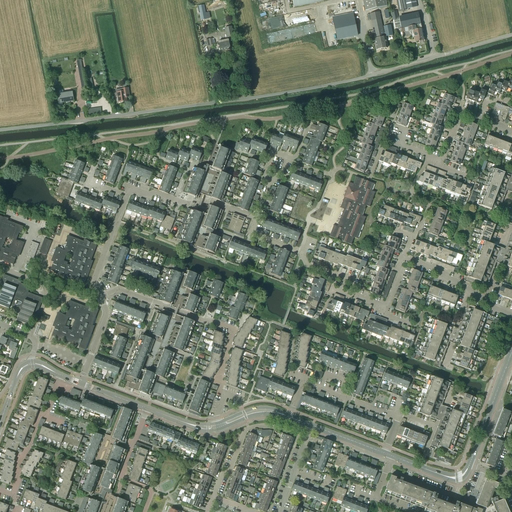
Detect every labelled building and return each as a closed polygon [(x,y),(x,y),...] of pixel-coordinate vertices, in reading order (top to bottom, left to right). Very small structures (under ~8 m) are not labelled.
[(387,7),(385,0),(362,0),(365,11),(387,7)] [(405,9),(402,0),(395,0),(397,11),(405,9)] [(417,7),(415,0),(405,0),(407,9),(417,7)] [(353,13),(350,1),(327,6),(330,18),(353,13)] [(203,5),(198,6),(199,13),(200,13),(201,20),(210,18),(208,12),(205,13),(203,5)] [(387,48),(385,37),(384,37),(379,12),(370,14),(375,40),(374,40),(376,50),(387,48)] [(415,23),(413,16),(418,15),(418,13),(393,18),(396,30),(410,27),(413,26),(413,23),(415,23)] [(424,40),(420,25),(421,25),(420,25),(418,15),(413,16),(415,23),(413,23),(413,26),(410,27),(412,38),(414,38),(415,42),(419,41),(419,42),(420,41),(421,42),(423,41),(423,40),(424,40)] [(337,40),(357,36),(353,16),(333,20),(337,40)] [(385,35),(385,37),(393,35),(391,25),(383,27),(384,33),(383,33),(384,35),(385,35)] [(233,37),(231,27),(224,28),(226,38),(233,37)] [(230,49),(228,40),(218,42),(220,51),(230,49)] [(117,98),(116,99),(117,101),(118,102),(119,102),(119,103),(126,101),(126,98),(129,97),(129,96),(128,88),(127,88),(125,81),(122,82),(122,83),(123,89),(122,89),(123,90),(120,90),(120,91),(120,92),(117,93),(118,98),(117,98)] [(499,93),(503,84),(498,82),(496,85),(493,95),(492,96),(495,97),(497,92),(499,93)] [(506,91),(508,83),(503,82),(503,84),(499,93),(499,94),(502,95),(504,91),(506,91)] [(493,95),(496,85),(491,83),(486,98),(489,99),(491,94),(493,95)] [(59,98),(58,98),(59,105),(63,104),(62,102),(73,101),(72,92),(63,94),(62,90),(58,91),(59,94),(59,98)] [(470,105),(474,92),(469,90),(466,98),(468,99),(467,103),(470,105)] [(483,100),(486,92),(481,90),(479,94),(476,102),(476,103),(479,104),(481,99),(483,100)] [(476,102),(479,94),(474,92),(470,105),(473,106),(475,101),(476,102)] [(460,100),(456,99),(444,94),(442,99),(454,104),(456,101),(459,102),(460,101),(460,100)] [(450,108),(452,103),(454,104),(442,99),(440,104),(447,107),(450,108)] [(411,112),(413,107),(403,103),(401,109),(411,112)] [(450,108),(447,107),(440,104),(438,103),(436,108),(445,112),(446,109),(452,111),(453,111),(453,109),(450,108)] [(495,103),(493,109),(499,111),(497,116),(498,116),(499,116),(500,116),(502,120),(505,121),(508,113),(509,109),(508,108),(495,103)] [(443,117),(445,112),(436,108),(434,113),(446,118),(443,117)] [(409,117),(411,112),(401,109),(400,114),(409,117)] [(446,118),(434,113),(432,118),(441,122),(442,120),(445,120),(446,118)] [(383,122),(384,117),(375,114),(373,119),(383,122)] [(407,122),(409,117),(400,114),(398,119),(407,122)] [(439,127),(441,122),(432,118),(430,124),(433,125),(433,124),(439,127)] [(381,128),(383,122),(373,119),(371,124),(378,126),(378,127),(381,128)] [(405,127),(407,122),(398,119),(396,124),(405,127)] [(476,131),(478,126),(468,122),(466,127),(476,131)] [(325,132),(327,127),(318,123),(317,126),(312,125),(311,127),(325,132)] [(376,131),(378,127),(378,126),(371,124),(368,123),(366,128),(376,131)] [(440,133),(442,128),(439,127),(433,124),(433,125),(431,130),(440,133)] [(323,137),(325,132),(311,127),(310,129),(315,131),(314,134),(323,137)] [(474,136),(476,131),(466,127),(464,132),(474,136)] [(374,137),(376,131),(366,128),(365,133),(374,137)] [(438,138),(440,133),(431,130),(429,135),(438,138)] [(472,141),(474,136),(464,132),(463,137),(472,141)] [(488,148),(492,138),(490,137),(492,133),(489,132),(483,146),(488,148)] [(372,142),(374,137),(365,133),(363,138),(372,142)] [(273,150),(278,136),(273,134),(269,143),(272,144),(270,149),(273,150)] [(284,150),(289,136),(284,134),(283,138),(281,144),(283,145),(282,149),(284,150)] [(321,142),(323,137),(314,134),(313,136),(309,134),(308,137),(311,138),(320,142),(321,142)] [(436,143),(438,138),(429,135),(427,140),(436,143)] [(493,150),(498,136),(495,135),(494,138),(492,138),(488,148),(493,150)] [(283,138),(278,136),(273,150),(275,151),(277,146),(280,147),(281,144),(283,138)] [(291,147),(294,138),(289,136),(284,150),(286,151),(288,146),(291,147)] [(497,152),(501,141),(499,140),(501,137),(498,136),(493,150),(497,152)] [(470,147),(472,141),(463,137),(461,142),(461,143),(467,145),(467,146),(470,147)] [(294,154),(299,140),(294,138),(291,147),(293,148),(292,153),(294,154)] [(319,147),(320,142),(311,138),(309,143),(319,147)] [(370,147),(370,146),(372,142),(363,138),(361,143),(363,144),(364,144),(370,147)] [(502,153),(507,139),(504,138),(503,142),(501,141),(497,152),(502,153)] [(254,150),(257,141),(252,139),(250,143),(251,143),(249,148),(254,150)] [(506,155),(510,144),(508,144),(510,140),(507,139),(502,153),(506,155)] [(242,151),(246,142),(240,140),(239,143),(237,142),(234,149),(236,150),(237,149),(242,151)] [(434,148),(436,143),(427,140),(425,145),(434,148)] [(259,152),(262,142),(257,141),(254,150),(259,152)] [(465,150),(467,146),(467,145),(461,143),(461,142),(458,141),(456,147),(465,150)] [(251,143),(250,143),(246,142),(242,151),(247,153),(249,148),(251,143)] [(264,154),(267,144),(262,142),(259,152),(264,154)] [(317,151),(319,147),(309,143),(307,148),(317,151)] [(371,153),(373,147),(370,146),(370,147),(364,144),(363,144),(362,149),(371,153)] [(221,173),(229,151),(220,148),(221,147),(215,145),(206,167),(204,167),(203,169),(202,169),(202,171),(195,169),(190,184),(187,183),(185,188),(188,189),(186,194),(195,197),(195,199),(197,200),(200,194),(203,195),(221,201),(230,176),(221,173)] [(463,155),(465,150),(456,147),(454,152),(463,155)] [(194,159),(197,150),(192,148),(190,153),(189,158),(194,159)] [(315,156),(317,151),(307,148),(306,153),(315,156)] [(182,160),(185,151),(180,149),(178,154),(179,154),(177,158),(177,159),(182,160)] [(371,153),(362,149),(360,154),(369,158),(371,153)] [(170,161),(174,152),(169,150),(165,159),(170,161)] [(200,159),(202,152),(197,150),(194,159),(199,161),(198,163),(200,164),(202,160),(200,159)] [(190,153),(185,151),(182,160),(187,162),(189,158),(190,153)] [(401,167),(403,162),(405,163),(407,158),(408,155),(409,152),(408,151),(407,151),(405,157),(402,156),(400,161),(398,160),(396,166),(401,167)] [(179,154),(178,154),(174,152),(170,161),(175,163),(177,159),(177,158),(179,154)] [(388,158),(390,153),(385,152),(383,156),(380,155),(378,161),(383,163),(385,157),(388,158)] [(400,161),(402,156),(398,155),(398,153),(395,152),(394,155),(391,164),(396,166),(398,160),(400,161)] [(461,160),(463,155),(454,152),(452,157),(461,160)] [(313,161),(315,156),(306,153),(304,158),(313,161)] [(391,164),(394,155),(390,153),(388,158),(385,157),(383,163),(382,165),(387,167),(388,166),(390,167),(391,164)] [(367,163),(369,158),(360,154),(358,159),(367,163)] [(121,165),(123,160),(124,160),(125,158),(121,157),(120,159),(113,156),(112,161),(121,165)] [(459,166),(461,160),(452,157),(450,162),(459,166)] [(311,166),(313,161),(304,158),(302,163),(311,166)] [(410,165),(412,160),(407,158),(405,163),(403,162),(401,167),(405,169),(407,164),(410,165)] [(264,164),(250,159),(248,164),(258,168),(259,165),(263,167),(264,164)] [(367,163),(358,159),(356,164),(365,168),(367,163)] [(83,169),(85,164),(76,160),(74,165),(83,169)] [(415,167),(417,162),(412,160),(410,165),(407,164),(405,169),(410,171),(412,166),(415,167)] [(119,170),(121,165),(112,161),(110,166),(119,170)] [(129,173),(133,163),(128,162),(122,175),(125,176),(127,172),(129,173)] [(415,173),(417,168),(420,169),(422,164),(417,162),(415,167),(412,166),(410,171),(415,173)] [(132,179),(138,165),(133,163),(129,173),(132,174),(130,178),(132,179)] [(257,170),(258,168),(248,164),(246,169),(260,174),(261,172),(257,170)] [(356,164),(354,170),(363,173),(365,168),(356,164)] [(81,174),(83,169),(74,165),(72,170),(81,174)] [(139,176),(143,167),(138,165),(132,179),(135,180),(136,175),(139,176)] [(117,175),(119,171),(119,170),(110,166),(108,171),(117,175)] [(175,174),(177,169),(168,166),(166,171),(175,174)] [(427,179),(429,174),(427,173),(428,170),(429,167),(428,166),(427,166),(424,172),(423,177),(420,176),(418,181),(423,183),(425,178),(427,179)] [(142,183),(148,169),(143,167),(139,176),(142,177),(140,182),(142,183)] [(491,210),(504,173),(491,168),(477,205),(491,210)] [(149,180),(153,171),(148,169),(142,183),(145,184),(146,179),(149,180)] [(260,174),(246,169),(244,174),(254,178),(255,175),(260,177),(260,174)] [(437,183),(439,178),(437,177),(438,174),(437,174),(438,171),(438,170),(436,169),(434,176),(432,181),(430,180),(428,185),(432,187),(434,182),(437,183)] [(79,179),(81,174),(72,170),(70,175),(79,179)] [(115,180),(117,175),(108,171),(106,176),(115,180)] [(173,179),(175,174),(166,171),(164,176),(173,179)] [(294,182),(298,173),(293,171),(289,180),(294,182)] [(299,184),(303,174),(298,173),(294,182),(299,184)] [(304,185),(308,176),(303,174),(299,184),(304,185)] [(432,181),(434,176),(429,174),(427,179),(425,178),(423,183),(428,185),(430,180),(432,181)] [(77,184),(79,179),(70,175),(68,180),(74,182),(74,183),(77,184)] [(113,185),(115,180),(106,176),(104,181),(113,185)] [(172,184),(173,179),(164,176),(162,181),(172,184)] [(309,187),(313,178),(308,176),(304,185),(309,187)] [(450,185),(452,181),(450,180),(450,178),(445,176),(443,179),(444,180),(440,188),(445,190),(447,185),(450,185)] [(365,210),(365,209),(366,206),(370,207),(370,206),(372,200),(373,199),(372,199),(375,193),(371,191),(374,185),(375,184),(355,177),(355,178),(356,178),(353,184),(349,183),(347,187),(348,187),(344,197),(349,199),(348,203),(342,200),(342,201),(343,201),(340,207),(339,208),(344,209),(341,216),(340,217),(341,217),(340,219),(339,219),(339,220),(338,223),(342,225),(341,228),(333,225),(333,226),(329,236),(352,245),(352,244),(351,244),(354,238),(358,239),(358,238),(357,238),(360,232),(361,231),(360,231),(363,225),(363,224),(365,218),(366,218),(366,217),(362,216),(364,209),(365,210)] [(72,187),(74,183),(74,182),(68,180),(62,178),(60,183),(72,187)] [(257,186),(259,181),(249,178),(247,183),(257,186)] [(314,189),(318,180),(313,178),(309,187),(314,189)] [(444,180),(443,179),(439,178),(437,183),(434,182),(432,187),(437,189),(438,187),(440,188),(444,180)] [(455,187),(456,182),(454,182),(455,179),(453,178),(452,181),(450,185),(447,185),(445,190),(450,192),(452,186),(455,187)] [(464,191),(466,186),(464,185),(466,180),(463,179),(461,184),(459,189),(457,188),(455,194),(460,195),(462,190),(464,191)] [(319,191),(323,182),(318,180),(314,189),(319,191)] [(170,189),(172,184),(162,181),(160,186),(170,189)] [(459,189),(461,184),(456,182),(455,187),(452,186),(450,192),(455,194),(457,188),(459,189)] [(70,192),(72,187),(60,183),(58,188),(70,192)] [(255,191),(257,186),(247,183),(246,188),(255,191)] [(286,194),(288,189),(283,187),(279,185),(277,190),(286,194)] [(168,194),(170,189),(160,186),(159,191),(168,194)] [(469,193),(471,188),(466,186),(464,191),(462,190),(460,195),(465,197),(467,192),(469,193)] [(68,198),(70,192),(58,188),(56,193),(67,197),(66,199),(71,201),(72,199),(68,198)] [(253,196),(255,191),(246,188),(244,193),(253,196)] [(80,203),(85,189),(83,189),(81,193),(78,192),(78,193),(76,192),(75,195),(77,196),(75,202),(80,203)] [(85,205),(88,196),(86,195),(87,190),(85,189),(80,203),(85,205)] [(284,199),(286,194),(277,190),(275,195),(284,199)] [(90,207),(95,193),(93,192),(91,197),(88,196),(85,205),(90,207)] [(95,209),(98,200),(95,199),(97,194),(95,193),(90,207),(95,209)] [(251,201),(253,196),(244,193),(242,198),(251,201)] [(282,204),(284,199),(275,195),(273,200),(282,204)] [(102,206),(105,197),(102,196),(101,201),(98,200),(95,209),(100,211),(102,206)] [(106,208),(110,199),(105,197),(102,206),(106,208)] [(249,206),(251,201),(242,198),(240,203),(249,206)] [(111,210),(115,201),(110,199),(106,208),(111,210)] [(280,209),(282,204),(273,200),(271,205),(280,209)] [(116,212),(120,203),(115,201),(111,210),(116,212)] [(132,212),(135,203),(130,201),(127,210),(132,212)] [(137,214),(140,205),(135,203),(132,212),(137,214)] [(247,211),(249,206),(240,203),(238,208),(247,211)] [(142,216),(145,207),(140,205),(137,214),(142,216)] [(213,230),(220,210),(208,205),(207,209),(206,209),(205,210),(198,208),(198,207),(195,206),(194,207),(195,207),(194,211),(192,211),(190,216),(188,215),(187,216),(185,215),(182,222),(185,223),(186,220),(189,221),(181,241),(214,253),(220,238),(218,237),(214,236),(216,231),(213,230)] [(278,214),(280,209),(271,205),(269,210),(278,214)] [(387,213),(389,207),(382,205),(378,215),(380,216),(378,221),(381,222),(383,217),(384,212),(387,213)] [(150,208),(145,207),(142,216),(147,218),(147,217),(150,208)] [(152,218),(155,209),(150,207),(150,208),(147,217),(152,218)] [(392,215),(394,209),(389,207),(387,213),(384,212),(383,217),(387,219),(389,214),(392,215)] [(445,216),(447,211),(438,208),(436,213),(445,216)] [(157,220),(160,211),(155,209),(152,218),(157,220)] [(397,216),(399,211),(394,209),(392,215),(389,214),(387,219),(390,219),(387,225),(390,226),(392,220),(394,215),(397,216)] [(162,222),(164,215),(165,215),(166,214),(166,213),(160,211),(157,220),(162,222)] [(401,218),(403,213),(399,211),(397,216),(394,215),(392,220),(397,222),(399,217),(401,218)] [(405,223),(408,215),(403,213),(401,218),(399,217),(397,222),(401,224),(401,226),(404,227),(405,223)] [(443,221),(445,216),(436,213),(434,218),(443,221)] [(243,223),(245,218),(233,214),(231,219),(243,223)] [(416,216),(411,214),(410,215),(408,215),(405,223),(407,224),(407,227),(405,230),(406,231),(407,232),(410,225),(412,220),(414,221),(416,216)] [(419,223),(422,215),(418,214),(417,216),(416,216),(414,221),(412,220),(410,225),(415,227),(416,222),(419,223)] [(165,229),(169,217),(165,215),(164,215),(162,222),(160,227),(165,229)] [(12,265),(13,265),(17,255),(19,255),(24,243),(18,241),(16,240),(18,233),(20,233),(23,227),(7,221),(8,219),(0,216),(0,260),(1,261),(2,260),(5,261),(5,262),(9,264),(9,263),(13,264),(12,265)] [(170,231),(175,219),(169,217),(165,229),(170,231)] [(441,227),(443,221),(434,218),(432,223),(441,227)] [(243,223),(231,219),(229,224),(241,228),(243,223)] [(267,230),(271,221),(266,219),(262,228),(267,230)] [(272,232),(276,222),(271,221),(267,230),(272,232)] [(500,227),(485,221),(483,226),(494,230),(494,228),(498,230),(500,227)] [(277,234),(281,224),(276,222),(272,232),(277,234)] [(439,232),(441,227),(432,223),(430,228),(439,232)] [(239,233),(241,228),(229,224),(227,229),(234,231),(233,234),(244,238),(244,235),(239,233)] [(282,235),(286,226),(281,224),(277,234),(282,235)] [(287,237),(291,228),(286,226),(282,235),(287,237)] [(493,232),(494,230),(483,226),(481,231),(496,236),(497,234),(493,232)] [(292,239),(296,230),(295,230),(291,228),(287,237),(292,239)] [(437,237),(439,232),(430,228),(428,233),(437,237)] [(297,241),(301,232),(296,230),(292,239),(297,241)] [(496,236),(481,231),(480,235),(490,239),(491,237),(495,239),(496,236)] [(489,241),(490,239),(480,235),(478,240),(481,241),(493,246),(493,245),(494,243),(489,241)] [(78,279),(77,283),(83,285),(92,261),(90,260),(96,245),(88,242),(87,244),(68,236),(65,242),(67,243),(64,251),(57,248),(52,260),(54,261),(50,271),(50,272),(51,271),(54,272),(54,273),(58,275),(59,273),(62,275),(62,276),(66,278),(66,276),(70,278),(69,279),(74,280),(75,278),(78,279)] [(398,245),(400,240),(391,237),(389,242),(398,245)] [(46,255),(52,241),(44,238),(39,253),(46,255)] [(234,250),(237,241),(232,239),(228,248),(234,250)] [(418,247),(420,242),(415,240),(414,245),(411,244),(409,249),(414,251),(416,247),(418,247)] [(239,252),(242,243),(237,241),(234,250),(239,252)] [(480,282),(494,247),(494,246),(493,245),(493,246),(481,241),(467,277),(480,282)] [(33,259),(39,244),(31,242),(26,256),(33,259)] [(396,251),(398,245),(389,242),(387,247),(394,249),(394,250),(395,250),(396,251)] [(419,253),(421,248),(423,249),(425,244),(420,242),(418,247),(416,247),(414,251),(419,253)] [(244,254),(247,245),(242,243),(239,252),(244,254)] [(322,254),(324,249),(319,247),(320,245),(317,244),(315,251),(313,256),(318,258),(320,253),(322,254)] [(424,255),(425,250),(428,251),(430,246),(425,244),(423,249),(421,248),(419,253),(424,255)] [(248,256),(252,246),(247,245),(244,254),(248,256)] [(127,255),(129,249),(119,246),(117,251),(127,255)] [(253,257),(257,248),(252,246),(248,256),(253,257)] [(392,254),(394,250),(394,249),(387,247),(384,246),(382,251),(392,254)] [(432,256),(435,247),(430,246),(428,251),(425,250),(424,255),(428,257),(427,259),(431,260),(432,256)] [(438,253),(441,254),(443,249),(436,246),(435,247),(432,256),(436,258),(438,253)] [(258,259),(262,250),(257,248),(253,257),(258,259)] [(287,257),(289,252),(280,249),(278,254),(287,257)] [(327,256),(329,251),(324,249),(322,254),(320,253),(318,258),(323,260),(325,255),(327,256)] [(441,260),(443,255),(446,256),(448,250),(443,249),(441,254),(438,253),(436,258),(441,260)] [(264,261),(267,252),(262,250),(258,259),(264,261)] [(450,258),(452,252),(448,250),(446,256),(443,255),(441,260),(446,262),(448,257),(450,258)] [(125,260),(127,255),(117,251),(116,256),(125,260)] [(332,258),(334,252),(329,251),(327,256),(325,255),(323,260),(328,262),(329,257),(332,258)] [(390,259),(392,254),(382,251),(380,256),(390,259)] [(337,260),(339,254),(334,252),(332,258),(329,257),(328,262),(332,264),(334,259),(337,260)] [(451,263),(453,258),(455,259),(457,254),(452,252),(450,258),(448,257),(446,262),(451,263)] [(285,262),(287,257),(278,254),(276,259),(285,262)] [(340,265),(344,256),(339,254),(337,260),(334,259),(332,264),(337,265),(336,267),(339,268),(341,265),(340,265)] [(456,265),(458,261),(460,262),(462,256),(457,254),(455,259),(453,258),(451,263),(456,265)] [(350,263),(352,257),(347,255),(346,257),(344,256),(340,265),(341,265),(345,267),(347,262),(350,263)] [(123,265),(125,260),(116,256),(114,261),(123,265)] [(388,264),(390,259),(380,256),(378,261),(388,264)] [(354,264),(356,259),(352,257),(350,263),(347,262),(345,267),(350,268),(352,263),(354,264)] [(283,267),(285,262),(276,259),(274,264),(283,267)] [(359,266),(361,261),(356,259),(354,264),(352,263),(350,268),(355,270),(357,265),(359,266)] [(135,276),(140,262),(135,260),(131,269),(134,270),(132,275),(135,276)] [(121,269),(123,265),(114,261),(112,266),(113,267),(113,266),(121,269)] [(364,268),(366,263),(361,261),(359,266),(357,265),(355,270),(360,272),(362,267),(364,268)] [(386,270),(386,269),(388,264),(378,261),(376,266),(379,267),(386,270)] [(141,273),(145,264),(140,262),(135,276),(137,277),(139,272),(141,273)] [(144,280),(150,266),(145,264),(141,273),(144,274),(142,279),(144,280)] [(281,272),(283,267),(274,264),(272,269),(281,272)] [(120,275),(122,270),(121,269),(113,266),(113,267),(111,271),(120,275)] [(151,277),(155,267),(150,266),(144,280),(147,280),(149,276),(151,277)] [(155,283),(160,269),(155,267),(151,277),(154,278),(152,282),(155,283)] [(387,276),(389,270),(386,269),(386,270),(379,267),(377,272),(387,276)] [(192,291),(198,275),(180,268),(178,273),(172,271),(170,276),(171,277),(169,282),(168,281),(161,301),(194,314),(199,298),(198,298),(194,296),(194,295),(195,292),(192,291)] [(279,277),(281,272),(272,269),(270,274),(279,277)] [(421,279),(423,273),(413,270),(411,275),(421,279)] [(118,280),(120,275),(111,271),(109,276),(118,280)] [(385,281),(387,276),(377,272),(376,277),(385,281)] [(320,279),(321,276),(315,274),(313,279),(319,281),(318,284),(322,285),(324,280),(320,279)] [(21,284),(21,283),(21,281),(4,275),(0,285),(0,305),(9,309),(10,305),(18,283),(21,284)] [(169,282),(171,277),(170,276),(167,275),(167,277),(166,276),(165,276),(164,276),(162,283),(163,283),(164,283),(164,284),(165,280),(168,281),(169,282)] [(422,279),(421,279),(411,275),(409,280),(419,284),(421,284),(422,279)] [(117,285),(118,280),(109,276),(107,282),(117,285)] [(385,281),(376,277),(373,276),(371,281),(374,282),(383,286),(385,281)] [(322,285),(318,284),(319,281),(313,279),(311,284),(313,285),(312,287),(321,290),(320,292),(321,293),(321,294),(323,294),(324,291),(321,290),(322,285)] [(221,289),(223,283),(214,280),(212,285),(221,289)] [(417,289),(419,284),(409,280),(407,285),(417,289)] [(381,291),(383,286),(374,282),(372,287),(381,291)] [(35,319),(43,298),(28,293),(30,287),(21,283),(21,284),(18,283),(10,305),(21,310),(17,320),(29,325),(32,317),(35,319)] [(431,299),(435,288),(433,287),(435,284),(432,283),(426,297),(431,299)] [(502,297),(506,286),(501,284),(496,299),(499,300),(500,296),(502,297)] [(219,293),(221,289),(212,285),(210,290),(219,293)] [(415,294),(417,289),(407,285),(406,290),(405,290),(412,293),(415,294)] [(436,300),(441,286),(438,285),(437,289),(435,288),(431,299),(436,300)] [(440,302),(444,291),(442,291),(444,287),(441,286),(436,300),(440,302)] [(505,302),(511,288),(506,286),(502,297),(504,297),(503,301),(505,302)] [(320,292),(321,290),(312,287),(310,292),(316,294),(315,296),(320,298),(321,294),(321,293),(320,292)] [(379,296),(381,291),(372,287),(370,293),(379,296)] [(445,304),(450,289),(447,288),(446,292),(444,291),(440,302),(445,304)] [(410,298),(412,293),(405,290),(406,290),(403,289),(401,294),(410,298)] [(449,305),(453,295),(451,294),(453,290),(450,289),(445,304),(449,305)] [(217,299),(219,293),(210,290),(208,295),(217,299)] [(315,296),(316,294),(310,292),(308,296),(314,298),(313,301),(318,303),(320,298),(315,296)] [(454,307),(459,293),(456,292),(455,296),(453,295),(449,305),(454,307)] [(246,302),(248,296),(238,293),(236,298),(246,302)] [(408,303),(410,298),(401,294),(399,299),(408,303)] [(313,301),(314,298),(308,296),(307,301),(312,303),(311,306),(316,308),(318,303),(313,301)] [(244,307),(246,302),(236,298),(235,303),(244,307)] [(406,308),(408,303),(399,299),(397,304),(406,308)] [(146,313),(143,312),(111,300),(109,305),(114,307),(112,311),(142,323),(146,313)] [(335,307),(337,302),(332,300),(330,305),(328,304),(326,309),(331,311),(333,306),(335,307)] [(348,310),(350,305),(345,303),(346,301),(343,300),(342,304),(339,312),(340,313),(343,314),(346,309),(348,310)] [(80,344),(78,348),(85,350),(94,326),(92,325),(97,312),(98,310),(90,307),(89,309),(69,301),(67,308),(69,308),(66,316),(58,313),(53,325),(55,326),(51,336),(52,337),(52,336),(56,337),(55,338),(60,340),(60,339),(63,340),(63,341),(67,343),(68,342),(71,343),(71,344),(75,346),(76,343),(80,344)] [(311,306),(312,303),(307,301),(305,306),(310,308),(309,311),(314,312),(316,308),(311,306)] [(342,304),(337,302),(335,307),(333,306),(331,311),(333,312),(336,313),(336,312),(336,311),(339,312),(342,304)] [(242,312),(244,307),(235,303),(233,308),(240,311),(242,312)] [(404,313),(406,308),(397,304),(395,310),(404,313)] [(353,311),(355,307),(350,305),(348,310),(346,309),(343,314),(348,316),(350,311),(353,311)] [(309,311),(310,308),(305,306),(305,307),(302,306),(300,309),(303,310),(303,311),(308,313),(307,315),(312,317),(314,312),(309,311)] [(239,313),(240,311),(233,308),(230,307),(229,312),(239,316),(240,314),(239,313)] [(358,313),(359,308),(355,307),(353,311),(350,311),(348,316),(353,318),(355,312),(358,313)] [(362,315),(364,310),(359,308),(358,313),(355,312),(353,318),(358,319),(360,314),(362,315)] [(183,352),(194,322),(176,315),(174,319),(172,318),(174,314),(162,309),(161,312),(160,312),(159,314),(157,319),(155,318),(153,323),(155,324),(152,335),(149,333),(147,338),(142,336),(131,366),(128,365),(123,380),(130,383),(129,387),(131,388),(130,388),(136,391),(139,392),(148,395),(155,376),(155,375),(164,379),(174,353),(167,351),(168,350),(169,347),(183,352)] [(363,321),(365,316),(367,317),(369,312),(364,310),(362,315),(360,314),(358,319),(363,321)] [(473,350),(487,314),(475,310),(461,346),(473,350)] [(238,318),(239,316),(229,312),(227,317),(236,321),(237,318),(238,318)] [(255,326),(258,320),(249,317),(248,319),(247,319),(245,322),(254,325),(255,326)] [(504,327),(506,320),(500,318),(497,325),(504,327)] [(376,329),(378,324),(376,323),(376,320),(374,319),(373,322),(371,327),(369,326),(367,331),(372,333),(374,328),(376,329)] [(371,327),(373,322),(368,320),(366,325),(364,324),(362,330),(367,331),(369,326),(371,327)] [(432,361),(446,324),(434,320),(420,356),(432,361)] [(134,328),(116,321),(115,324),(117,324),(115,330),(126,334),(128,329),(131,330),(130,332),(133,333),(134,328)] [(252,330),(254,325),(245,322),(245,324),(244,323),(242,326),(251,330),(252,330)] [(381,331),(383,326),(378,324),(376,329),(374,328),(372,333),(376,335),(378,330),(381,331)] [(394,334),(396,329),(391,327),(392,325),(389,324),(387,328),(388,328),(384,336),(389,338),(391,333),(394,334)] [(249,335),(251,330),(242,326),(242,328),(241,328),(239,331),(248,334),(249,335)] [(388,328),(387,328),(383,326),(381,331),(378,330),(376,335),(381,337),(382,335),(384,336),(388,328)] [(399,335),(400,331),(396,329),(394,334),(391,333),(389,338),(394,340),(396,334),(399,335)] [(126,334),(115,330),(113,335),(118,337),(118,336),(124,339),(125,339),(126,334)] [(223,336),(224,334),(215,331),(213,336),(214,337),(223,340),(222,341),(225,342),(226,341),(227,339),(223,338),(224,337),(223,336)] [(246,339),(248,334),(239,331),(239,333),(237,332),(236,335),(245,339),(246,339)] [(289,337),(290,335),(281,331),(279,337),(280,337),(289,341),(290,337),(289,337)] [(403,337),(405,332),(400,331),(399,335),(396,334),(394,340),(399,342),(401,336),(403,337)] [(408,339),(410,334),(405,332),(403,337),(401,336),(399,342),(404,343),(406,338),(408,339)] [(309,342),(311,337),(302,333),(301,336),(300,335),(299,337),(299,338),(309,342)] [(413,341),(415,336),(410,334),(408,339),(406,338),(404,343),(409,345),(411,340),(413,341)] [(243,344),(245,339),(236,335),(236,337),(234,337),(233,340),(243,344)] [(125,345),(127,339),(125,339),(124,339),(118,336),(118,337),(116,341),(125,345)] [(308,347),(309,342),(299,338),(299,337),(297,336),(296,337),(295,339),(298,340),(298,341),(299,341),(299,342),(299,343),(308,347)] [(16,348),(17,344),(13,342),(14,340),(10,339),(9,340),(7,339),(8,338),(5,337),(4,338),(1,337),(0,339),(3,341),(2,344),(5,346),(5,344),(9,346),(9,348),(13,349),(10,358),(14,359),(18,349),(16,348)] [(222,342),(222,341),(223,340),(214,337),(212,342),(213,342),(222,345),(222,346),(224,347),(225,347),(226,344),(223,343),(223,342),(222,342)] [(288,342),(289,341),(280,337),(278,342),(279,343),(288,346),(289,343),(288,342)] [(241,349),(243,344),(233,340),(232,343),(233,343),(232,345),(241,349)] [(123,350),(125,345),(116,341),(114,346),(123,350)] [(221,347),(222,346),(222,345),(213,342),(211,347),(212,347),(221,351),(221,352),(223,352),(224,352),(225,350),(222,349),(222,348),(221,347)] [(307,352),(309,347),(308,347),(299,343),(299,342),(296,342),(295,342),(295,344),(298,345),(297,346),(299,347),(298,348),(298,349),(307,352)] [(288,348),(288,346),(279,343),(277,347),(279,348),(288,351),(289,348),(288,348)] [(121,355),(123,350),(114,346),(112,351),(121,355)] [(476,351),(473,350),(461,346),(460,349),(464,350),(464,352),(474,356),(476,351)] [(221,353),(221,352),(221,351),(212,347),(210,352),(212,353),(220,356),(222,353),(221,353)] [(308,352),(307,352),(298,349),(298,348),(296,347),(295,348),(294,350),(297,351),(297,352),(298,352),(297,353),(297,354),(306,357),(308,352)] [(241,356),(243,351),(234,348),(233,350),(232,349),(231,352),(241,356)] [(287,353),(288,351),(279,348),(277,353),(278,353),(287,357),(288,353),(287,353)] [(119,360),(121,355),(112,351),(110,356),(119,360)] [(239,361),(241,356),(231,352),(230,355),(231,356),(230,357),(239,361)] [(305,363),(307,358),(306,357),(297,354),(297,353),(295,352),(294,353),(293,355),(296,356),(296,357),(297,358),(297,359),(305,363)] [(323,363),(326,354),(321,352),(318,361),(323,363)] [(476,357),(474,356),(464,352),(463,354),(459,352),(458,355),(473,361),(474,361),(476,357)] [(220,358),(220,356),(212,353),(210,358),(211,358),(220,362),(221,358),(220,358)] [(286,358),(287,357),(278,353),(276,358),(277,359),(286,362),(287,359),(286,358)] [(328,365),(331,356),(326,354),(323,363),(328,365)] [(471,365),(473,361),(458,355),(457,358),(461,359),(460,361),(471,365)] [(97,367),(101,358),(96,356),(92,365),(97,367)] [(333,367),(336,358),(331,356),(328,365),(333,367)] [(239,366),(240,361),(239,361),(230,357),(229,361),(230,361),(230,362),(230,363),(239,366)] [(102,369),(106,360),(101,358),(97,367),(102,369)] [(219,363),(220,362),(211,358),(209,363),(219,367),(220,364),(219,363)] [(307,363),(305,363),(297,359),(294,358),(293,358),(292,360),(296,362),(295,363),(296,363),(296,365),(305,369),(307,363)] [(338,369),(341,360),(336,358),(333,367),(338,369)] [(372,367),(374,362),(365,358),(363,364),(372,367)] [(286,364),(286,362),(277,359),(275,364),(277,364),(286,367),(287,364),(286,364)] [(107,371),(111,362),(106,360),(102,369),(107,371)] [(343,371),(346,362),(341,360),(338,369),(343,371)] [(238,372),(240,367),(239,366),(230,363),(230,362),(227,361),(226,362),(226,364),(229,365),(228,366),(230,366),(229,367),(229,368),(238,372)] [(469,370),(471,365),(460,361),(460,363),(455,361),(454,364),(469,370)] [(112,373),(116,364),(111,362),(107,371),(112,373)] [(348,373),(351,363),(346,362),(343,371),(348,373)] [(218,370),(219,367),(209,363),(207,368),(216,371),(217,369),(218,370)] [(353,375),(356,365),(351,363),(348,373),(353,375)] [(117,375),(121,365),(116,364),(112,373),(117,375)] [(285,369),(286,367),(277,364),(275,369),(285,373),(286,370),(285,369)] [(370,372),(372,367),(363,364),(361,368),(370,372)] [(9,371),(11,366),(7,365),(6,367),(2,365),(1,367),(0,366),(0,374),(1,375),(2,373),(6,374),(7,370),(9,371)] [(216,371),(207,368),(206,367),(204,372),(213,376),(214,374),(215,374),(216,371)] [(237,377),(239,372),(238,372),(229,368),(229,367),(227,367),(226,367),(225,369),(228,370),(228,371),(229,372),(228,373),(237,377)] [(368,377),(370,372),(361,368),(359,373),(368,377)] [(284,375),(285,373),(275,369),(273,374),(282,377),(283,375),(284,375)] [(320,379),(323,373),(316,370),(314,377),(320,379)] [(387,381),(391,371),(389,370),(388,371),(386,370),(382,379),(387,381)] [(392,383),(396,374),(393,373),(394,372),(391,371),(387,381),(392,383)] [(212,379),(213,376),(204,372),(203,372),(201,377),(210,380),(211,378),(212,379)] [(238,377),(237,377),(228,373),(226,372),(225,372),(224,374),(227,376),(227,377),(228,377),(228,378),(228,379),(236,382),(238,377)] [(260,390),(265,379),(260,377),(261,373),(259,372),(257,377),(259,378),(255,388),(260,390)] [(366,382),(368,377),(359,373),(357,378),(366,382)] [(397,385),(401,374),(399,374),(398,375),(396,374),(392,383),(397,385)] [(402,387),(406,378),(403,377),(403,375),(401,374),(397,385),(402,387)] [(428,416),(441,380),(429,375),(416,412),(428,416)] [(48,380),(39,377),(37,382),(46,386),(48,380)] [(236,388),(238,383),(236,382),(228,379),(228,378),(225,377),(224,378),(224,380),(227,381),(226,382),(228,383),(227,385),(236,388)] [(407,389),(411,378),(409,377),(408,379),(406,378),(402,387),(407,389)] [(272,389),(276,380),(270,378),(270,380),(270,381),(267,388),(272,389)] [(364,387),(366,382),(357,378),(355,383),(364,387)] [(267,388),(270,381),(270,380),(265,379),(260,390),(266,392),(267,388)] [(198,414),(209,383),(200,380),(199,383),(195,381),(194,384),(198,385),(197,388),(193,386),(193,389),(196,390),(195,393),(192,391),(191,394),(195,395),(194,398),(190,396),(189,399),(193,400),(192,403),(188,401),(187,404),(191,405),(190,408),(186,406),(185,409),(190,410),(189,413),(200,417),(201,415),(198,414)] [(277,391),(281,382),(276,380),(272,389),(277,391)] [(44,391),(46,386),(37,382),(35,387),(44,391)] [(282,393),(285,384),(281,382),(277,391),(282,393)] [(186,394),(165,387),(156,383),(152,392),(182,404),(186,394)] [(363,392),(364,387),(355,383),(353,388),(363,392)] [(287,395),(290,386),(285,384),(282,393),(287,395)] [(292,397),(296,388),(290,386),(287,395),(292,397)] [(42,395),(44,391),(35,387),(33,392),(42,395)] [(361,397),(363,392),(353,388),(351,393),(361,397)] [(41,400),(42,395),(33,392),(32,397),(42,401),(41,400)] [(475,398),(460,392),(459,395),(463,397),(463,399),(473,403),(475,398)] [(342,409),(304,395),(303,397),(301,396),(296,408),(299,409),(301,404),(336,417),(334,423),(336,423),(342,409)] [(40,406),(42,401),(32,397),(31,396),(29,402),(40,406)] [(113,411),(83,399),(81,404),(62,397),(58,406),(79,413),(80,409),(110,420),(107,428),(109,429),(114,415),(112,415),(113,411)] [(472,407),(473,403),(463,399),(462,400),(458,399),(457,402),(472,407)] [(38,411),(40,406),(29,402),(27,407),(29,408),(38,411)] [(470,412),(472,407),(457,402),(456,404),(460,406),(459,408),(470,412)] [(346,419),(351,405),(349,404),(347,409),(344,408),(341,417),(346,419)] [(351,421),(354,412),(352,411),(353,406),(351,405),(346,419),(351,421)] [(122,442),(133,411),(121,407),(110,437),(102,434),(102,435),(102,436),(93,432),(82,463),(91,466),(90,468),(81,491),(86,492),(97,497),(95,501),(91,499),(86,511),(123,511),(127,502),(111,495),(111,494),(112,492),(112,491),(109,490),(114,477),(117,478),(120,471),(117,470),(124,450),(121,448),(118,447),(119,444),(119,442),(120,441),(122,442)] [(36,416),(38,411),(29,408),(27,413),(36,416)] [(356,423),(361,409),(359,408),(357,413),(354,412),(351,421),(356,423)] [(468,416),(470,412),(459,408),(459,409),(454,408),(454,410),(466,415),(465,415),(468,416)] [(361,425),(364,415),(362,414),(363,410),(361,409),(356,423),(361,425)] [(502,438),(511,413),(503,409),(493,434),(502,438)] [(452,451),(465,415),(466,415),(454,410),(440,447),(452,451)] [(366,427),(371,413),(369,412),(367,416),(364,415),(361,425),(366,427)] [(34,421),(36,416),(27,413),(25,417),(34,421)] [(371,428),(374,419),(371,418),(373,413),(371,413),(366,427),(371,428)] [(375,430),(381,416),(378,415),(377,420),(374,419),(371,428),(375,430)] [(380,432),(384,423),(381,422),(383,417),(381,416),(375,430),(380,432)] [(34,421),(25,417),(23,422),(30,425),(32,426),(34,421)] [(43,437),(47,428),(42,426),(43,424),(44,424),(45,420),(41,418),(38,426),(41,428),(39,435),(43,437)] [(386,434),(391,420),(388,419),(387,424),(384,423),(380,432),(386,434)] [(29,428),(30,425),(23,422),(21,421),(19,426),(33,432),(34,429),(29,428)] [(153,434),(156,425),(151,423),(147,432),(153,434)] [(401,439),(405,429),(403,428),(404,424),(401,423),(396,437),(401,439)] [(158,435),(161,426),(156,425),(153,434),(158,435)] [(33,432),(19,426),(17,431),(26,435),(27,432),(32,434),(33,432)] [(163,437),(166,428),(161,426),(158,435),(163,437)] [(405,441),(411,427),(408,426),(407,429),(405,429),(401,439),(405,441)] [(410,442),(414,432),(412,431),(413,427),(411,427),(405,441),(410,442)] [(167,439),(171,430),(166,428),(163,437),(167,439)] [(414,444),(420,430),(417,429),(416,433),(414,432),(410,442),(414,444)] [(68,444),(72,432),(67,430),(63,442),(68,444)] [(172,441),(176,432),(171,430),(167,439),(172,441)] [(419,446),(423,435),(421,435),(422,431),(420,430),(414,444),(419,446)] [(25,437),(26,435),(17,431),(15,436),(29,442),(30,439),(25,437)] [(177,443),(179,437),(180,437),(181,435),(183,436),(184,432),(182,431),(181,434),(176,432),(172,441),(177,443)] [(73,446),(77,434),(72,432),(68,444),(73,446)] [(423,448),(429,433),(426,432),(424,436),(423,435),(419,446),(423,448)] [(61,444),(64,435),(60,433),(56,442),(61,444)] [(258,436),(256,436),(249,433),(247,438),(256,442),(258,436)] [(78,448),(83,436),(77,434),(73,446),(78,448)] [(291,443),(293,438),(285,435),(283,440),(291,443)] [(29,442),(15,436),(14,441),(19,443),(19,444),(21,444),(20,446),(24,447),(24,446),(22,445),(24,442),(28,444),(29,442)] [(494,467),(503,442),(505,443),(505,441),(498,438),(497,440),(495,439),(496,438),(491,436),(491,437),(494,439),(485,464),(494,467)] [(184,439),(180,437),(179,437),(177,443),(176,446),(181,448),(184,439)] [(254,447),(256,442),(247,438),(245,443),(254,447)] [(17,448),(19,444),(19,443),(14,441),(8,439),(6,444),(17,448)] [(186,450),(189,441),(184,439),(181,448),(186,450)] [(331,448),(333,442),(324,439),(322,444),(331,448)] [(290,448),(291,443),(283,440),(281,445),(290,448)] [(191,452),(194,443),(189,441),(186,450),(191,452)] [(146,447),(144,446),(144,445),(136,442),(135,446),(149,451),(151,448),(146,446),(146,447)] [(196,454),(199,445),(194,443),(191,452),(196,454)] [(224,452),(226,447),(218,443),(216,449),(224,452)] [(252,452),(254,447),(245,443),(244,448),(252,452)] [(15,454),(17,449),(17,448),(6,444),(4,449),(7,450),(15,454)] [(329,453),(331,448),(322,444),(320,449),(329,453)] [(288,453),(290,448),(281,445),(279,445),(277,450),(279,450),(288,453)] [(146,456),(148,451),(139,448),(137,452),(146,456)] [(222,457),(224,452),(216,449),(213,448),(211,453),(222,457)] [(255,453),(252,452),(244,448),(242,454),(250,457),(253,458),(255,453)] [(329,453),(320,449),(318,454),(327,457),(329,453)] [(15,455),(15,454),(7,450),(5,455),(6,456),(14,459),(16,456),(15,455)] [(41,459),(44,453),(35,450),(34,452),(33,452),(32,453),(29,452),(28,454),(29,455),(31,456),(32,455),(40,458),(41,459)] [(286,459),(288,453),(279,450),(277,455),(286,459)] [(453,459),(435,452),(433,458),(437,459),(438,461),(444,463),(445,460),(448,461),(447,463),(451,465),(453,459)] [(221,462),(222,457),(211,453),(209,458),(212,459),(221,462)] [(377,470),(348,459),(349,457),(338,453),(334,465),(374,480),(372,484),(376,485),(380,474),(377,472),(377,470)] [(248,462),(250,457),(242,454),(240,458),(248,462)] [(325,462),(327,457),(318,454),(316,459),(325,462)] [(38,463),(40,458),(32,455),(31,456),(31,457),(30,456),(29,458),(26,456),(25,458),(26,459),(28,460),(29,460),(37,463),(38,463)] [(284,464),(286,459),(277,455),(275,460),(284,464)] [(14,461),(14,459),(6,456),(4,461),(5,461),(14,465),(15,461),(14,461)] [(246,467),(248,462),(240,458),(238,464),(246,467)] [(219,467),(221,462),(212,459),(210,464),(219,467)] [(323,467),(325,462),(316,459),(314,464),(323,467)] [(35,468),(37,463),(29,460),(28,460),(28,461),(27,461),(26,462),(23,461),(22,463),(23,464),(25,465),(26,464),(34,467),(35,468)] [(75,468),(77,464),(68,460),(66,465),(75,468)] [(282,469),(284,464),(275,460),(273,465),(282,469)] [(13,466),(14,465),(5,461),(3,466),(4,467),(13,470),(14,467),(13,466)] [(217,472),(219,467),(210,464),(208,469),(217,472)] [(321,472),(323,467),(314,464),(312,469),(321,472)] [(280,474),(282,469),(273,465),(272,471),(280,474)] [(12,472),(13,470),(4,467),(2,471),(4,472),(12,475),(14,472),(12,472)] [(247,472),(248,470),(245,469),(245,470),(237,467),(235,472),(246,476),(244,476),(246,472),(247,472)] [(30,477),(32,472),(23,468),(22,469),(22,471),(23,472),(22,474),(30,477)] [(215,477),(217,472),(208,469),(206,474),(215,477)] [(278,479),(280,474),(272,471),(270,476),(278,479)] [(12,477),(12,475),(4,472),(2,477),(12,480),(13,477),(12,477)] [(244,481),(246,476),(235,472),(233,477),(241,480),(244,481)] [(138,483),(139,478),(130,475),(129,479),(138,483)] [(209,483),(211,478),(203,475),(201,480),(209,483)] [(437,498),(438,495),(433,493),(433,494),(431,493),(432,491),(403,480),(403,479),(400,477),(400,479),(396,478),(396,477),(395,477),(395,476),(392,475),(389,481),(388,481),(388,482),(386,487),(386,488),(384,494),(425,509),(423,511),(447,511),(450,504),(450,503),(437,498)] [(11,483),(12,480),(2,477),(0,481),(9,485),(10,483),(11,483)] [(239,485),(241,480),(233,477),(231,482),(242,486),(239,485)] [(297,493),(300,483),(297,482),(299,478),(297,477),(291,491),(297,493)] [(275,487),(277,482),(268,479),(266,484),(275,487)] [(510,511),(506,498),(504,499),(498,502),(496,498),(492,499),(491,499),(491,498),(493,493),(492,493),(494,488),(495,488),(497,489),(499,484),(487,479),(485,479),(475,504),(487,508),(489,506),(490,508),(492,507),(491,505),(490,505),(490,504),(493,503),(494,504),(495,507),(496,509),(494,510),(493,508),(490,510),(489,511),(510,511)] [(207,488),(209,483),(201,480),(199,485),(196,484),(207,488)] [(302,495),(307,481),(305,480),(303,484),(300,483),(297,493),(302,495)] [(307,496),(310,487),(307,486),(309,481),(307,481),(302,495),(307,496)] [(242,486),(231,482),(229,487),(240,491),(242,486)] [(311,498),(317,484),(314,483),(313,488),(310,487),(307,496),(311,498)] [(138,493),(140,488),(129,484),(127,489),(138,493)] [(206,493),(207,488),(196,484),(194,489),(206,493)] [(273,492),(275,487),(266,484),(265,489),(273,492)] [(316,500),(320,491),(317,490),(319,485),(317,484),(311,498),(316,500)] [(337,500),(342,488),(336,486),(332,498),(337,500)] [(240,491),(229,487),(227,492),(238,496),(240,491)] [(321,502),(327,488),(324,487),(322,492),(320,491),(316,500),(321,502)] [(327,504),(330,495),(327,494),(329,489),(327,488),(321,502),(327,504)] [(344,497),(346,492),(347,490),(342,488),(337,500),(342,502),(344,497)] [(136,498),(138,493),(127,489),(125,494),(136,498)] [(204,498),(206,493),(194,489),(192,494),(204,498)] [(271,497),(273,492),(265,489),(263,494),(271,497)] [(27,500),(31,491),(26,490),(23,499),(27,500)] [(66,500),(67,496),(58,492),(57,497),(66,500)] [(236,502),(238,496),(227,492),(225,498),(233,501),(236,502)] [(38,498),(40,495),(35,493),(32,502),(36,503),(36,504),(38,498)] [(135,503),(136,498),(125,494),(123,499),(135,503)] [(204,498),(192,494),(191,499),(202,503),(204,498)] [(269,502),(271,497),(263,494),(261,494),(259,499),(269,502)] [(82,511),(88,499),(89,499),(89,498),(84,497),(83,501),(84,501),(83,504),(82,504),(80,508),(81,508),(80,511),(79,510),(78,511),(82,511)] [(345,508),(349,499),(344,497),(342,502),(340,506),(345,508)] [(200,509),(202,503),(191,499),(189,504),(200,509)] [(267,507),(269,502),(259,499),(261,499),(259,504),(267,507)] [(350,510),(354,501),(349,499),(345,508),(350,510)] [(46,504),(47,502),(42,500),(39,509),(43,510),(46,504)] [(354,511),(355,511),(359,503),(354,501),(350,510),(354,511)] [(13,507),(0,502),(0,508),(7,511),(8,508),(13,510),(13,507)] [(483,511),(474,508),(466,506),(466,507),(465,507),(464,507),(461,505),(460,508),(458,507),(459,503),(456,502),(455,505),(455,506),(453,505),(450,504),(447,511),(483,511)] [(265,511),(267,507),(259,504),(256,503),(254,509),(257,510),(263,511),(265,511)] [(360,511),(364,505),(359,503),(355,511),(360,511)]
